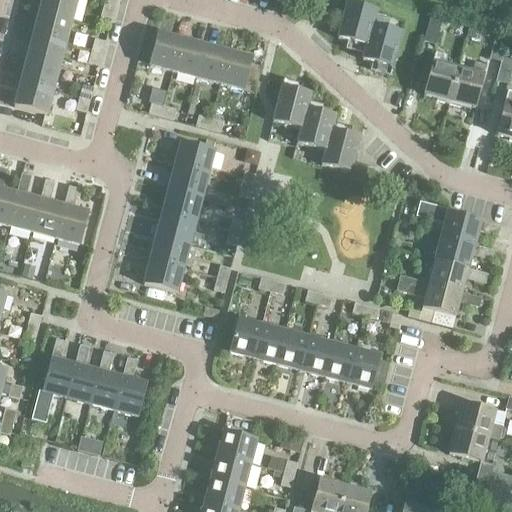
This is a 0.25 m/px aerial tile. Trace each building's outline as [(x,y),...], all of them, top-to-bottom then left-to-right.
[(71,23),(78,0),(77,0),(42,0),(38,15),(71,23)] [(114,9),(116,0),(105,0),(103,7),(114,9)] [(373,27),(376,12),(347,5),(338,40),(352,44),(350,52),(364,55),(371,27),(373,27)] [(110,21),(114,9),(103,7),(100,19),(110,21)] [(65,47),(71,23),(38,15),(32,38),(65,47)] [(434,46),(441,19),(430,16),(423,43),(434,46)] [(400,34),(373,27),(371,27),(364,55),(362,62),(376,66),(374,74),(389,78),(400,34)] [(503,56),(508,36),(495,33),(489,61),(500,63),(501,56),(503,56)] [(173,76),(181,43),(157,37),(148,69),(173,76)] [(59,70),(65,47),(32,38),(26,61),(59,70)] [(101,56),(105,44),(94,41),(91,53),(101,56)] [(196,81),(204,49),(181,43),(173,76),(196,81)] [(219,87),(228,54),(204,49),(196,81),(219,87)] [(98,68),(101,56),(91,53),(88,65),(98,68)] [(244,93),(252,61),(228,54),(219,87),(244,93)] [(449,104),(458,70),(444,67),(446,57),(435,54),(423,97),(449,104)] [(511,66),(511,58),(503,56),(501,56),(500,63),(495,83),(507,86),(511,66)] [(53,94),(59,70),(26,61),(20,85),(53,94)] [(474,111),(486,67),(474,64),(472,74),(458,70),(449,104),(474,111)] [(310,104),(312,97),(297,93),(298,86),(283,82),(272,125),(300,132),(301,133),(309,104),(310,104)] [(46,118),(53,94),(20,85),(13,109),(46,118)] [(198,91),(199,88),(195,87),(187,117),(192,118),(199,92),(198,91)] [(89,103),(92,91),(82,88),(78,100),(89,103)] [(511,140),(511,94),(508,94),(496,137),(511,140)] [(85,115),(89,103),(78,100),(75,112),(85,115)] [(160,119),(163,108),(164,103),(152,100),(151,105),(148,116),(160,119)] [(334,126),(336,118),(321,114),(323,107),(310,104),(309,104),(301,133),(300,132),(297,146),(324,153),(325,153),(333,126),(334,126)] [(173,122),(175,111),(163,108),(160,119),(173,122)] [(208,132),(211,121),(199,118),(196,129),(208,132)] [(220,135),(223,124),(211,121),(208,132),(220,135)] [(353,165),(359,140),(345,136),(347,130),(334,126),(333,126),(325,153),(324,153),(321,168),(351,176),(353,165)] [(240,139),(243,137),(245,132),(242,129),(237,128),(234,130),(233,135),(236,139),(240,139)] [(208,179),(214,155),(180,146),(174,170),(208,179)] [(364,182),(367,168),(353,165),(351,176),(350,178),(364,182)] [(0,227),(7,230),(16,196),(1,192),(7,172),(0,170),(0,227)] [(201,202),(208,179),(174,170),(167,193),(201,202)] [(251,189),(254,176),(244,174),(241,186),(251,189)] [(31,236),(40,203),(26,199),(31,179),(21,176),(16,196),(7,230),(31,236)] [(54,242),(63,208),(49,205),(54,185),(45,182),(40,203),(31,236),(54,242)] [(248,201),(251,189),(241,186),(238,199),(248,201)] [(79,249),(88,215),(72,211),(78,191),(68,189),(63,208),(54,242),(79,249)] [(195,225),(201,202),(167,193),(161,216),(195,225)] [(497,238),(499,228),(480,224),(481,223),(447,214),(448,211),(419,204),(415,219),(444,226),(441,239),(474,248),(478,234),(497,238)] [(189,248),(195,225),(161,216),(155,239),(189,248)] [(239,236),(242,224),(232,221),(229,233),(239,236)] [(236,248),(239,236),(229,233),(226,246),(236,248)] [(183,272),(189,248),(155,239),(149,263),(183,272)] [(493,252),(474,248),(441,239),(435,263),(468,271),(472,257),(491,262),(493,252)] [(176,296),(183,272),(149,263),(142,287),(176,296)] [(487,276),(468,271),(435,263),(430,286),(429,287),(462,295),(465,281),(485,286),(487,276)] [(33,270),(25,267),(22,279),(31,281),(33,270)] [(227,283),(230,271),(220,268),(216,280),(227,283)] [(478,310),(481,300),(462,295),(429,287),(430,286),(400,279),(396,293),(410,297),(425,301),(423,311),(455,320),(459,305),(478,310)] [(224,295),(227,283),(216,280),(213,293),(224,295)] [(269,294),(272,284),(260,281),(257,291),(269,294)] [(281,297),(284,287),(272,284),(269,294),(281,297)] [(317,306),(319,297),(307,294),(304,303),(317,306)] [(329,309),(331,300),(319,297),(317,306),(329,309)] [(363,319),(366,309),(353,305),(351,316),(363,319)] [(376,322),(379,312),(366,309),(363,319),(376,322)] [(37,331),(41,319),(30,316),(26,328),(37,331)] [(253,362),(262,329),(238,323),(229,355),(253,362)] [(34,343),(37,331),(26,328),(23,340),(34,343)] [(277,368),(285,335),(262,329),(253,362),(277,368)] [(300,374),(308,342),(285,335),(277,368),(300,374)] [(66,401),(75,368),(60,364),(65,344),(55,342),(42,394),(38,393),(31,421),(45,425),(52,397),(66,401)] [(323,380),(331,348),(308,342),(300,374),(323,380)] [(89,407),(98,374),(84,370),(89,350),(80,348),(75,368),(66,401),(89,407)] [(346,386),(354,354),(331,348),(323,380),(346,386)] [(0,357),(7,360),(9,352),(0,349),(0,357)] [(113,413),(122,380),(107,376),(113,357),(103,354),(98,374),(89,407),(113,413)] [(370,392),(378,360),(354,354),(346,386),(370,392)] [(137,419),(146,386),(132,383),(137,363),(127,360),(122,380),(113,413),(137,419)] [(18,401),(21,389),(11,386),(8,399),(18,401)] [(488,440),(498,443),(504,418),(462,407),(455,431),(488,440)] [(11,425),(15,413),(4,410),(1,422),(11,425)] [(0,435),(8,438),(11,425),(1,422),(0,425),(0,435)] [(480,465),(479,470),(492,473),(493,469),(491,468),(494,457),(485,454),(488,440),(455,431),(449,457),(480,465)] [(249,467),(256,443),(223,434),(217,458),(249,467)] [(290,452),(300,455),(301,450),(303,443),(293,440),(290,452)] [(243,490),(249,467),(217,458),(211,481),(243,490)] [(294,478),(297,465),(287,462),(283,475),(294,478)] [(476,481),(503,489),(506,477),(492,473),(479,470),(476,481)] [(290,491),(294,478),(283,475),(280,488),(290,491)] [(234,511),(237,511),(243,490),(211,481),(204,504),(234,511)] [(338,511),(344,490),(319,483),(310,511),(338,511)] [(365,511),(370,496),(344,490),(338,511),(365,511)]
